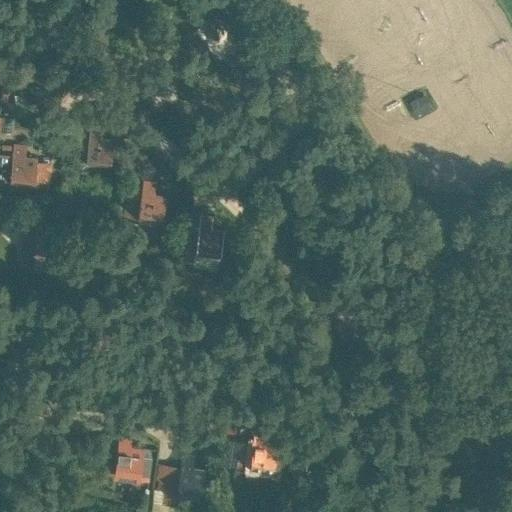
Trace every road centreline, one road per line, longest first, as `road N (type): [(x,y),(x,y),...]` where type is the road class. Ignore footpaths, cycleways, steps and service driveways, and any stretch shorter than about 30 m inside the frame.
road 1 (unclassified): [(496,373),(446,362),(332,305)]
road 2 (unclassified): [(480,511),(496,373)]
road 3 (unclassified): [(496,373),(511,245)]
